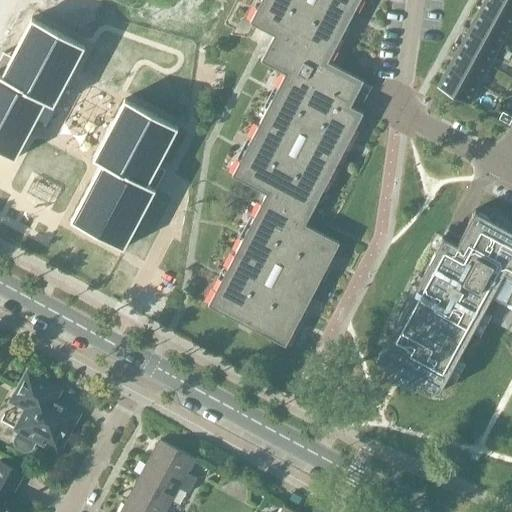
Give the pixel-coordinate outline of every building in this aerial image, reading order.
[(274,36),(270,45),(261,61),(286,74),(232,176),(267,194),(209,306),(286,346),(340,243),(305,225),(364,113),(351,106),(364,81),(328,62),(360,0),(261,0),(250,23),(256,26),(274,36)] [(511,3),(506,0),(485,0),(480,10),(511,27),(511,25),(511,3)] [(480,10),(469,29),(500,47),(511,27),(480,10)] [(0,154),(8,160),(42,103),(50,107),(84,49),(30,20),(0,72),(0,154)] [(469,29),(459,49),(490,66),(500,47),(469,29)] [(459,49),(448,68),(479,85),(490,66),(459,49)] [(448,68),(438,87),(469,104),(479,85),(448,68)] [(92,166),(61,223),(114,252),(146,191),(138,187),(166,130),(113,102),(83,162),(92,166)] [(511,116),(503,112),(499,119),(510,125),(511,121),(511,116)] [(384,374),(417,392),(421,384),(438,394),(467,342),(492,297),(511,308),(511,230),(476,210),(457,244),(444,236),(415,288),(376,360),(388,367),(384,374)] [(30,401),(15,429),(20,431),(15,440),(15,444),(17,447),(25,452),(29,452),(32,449),(37,440),(43,444),(58,452),(69,432),(71,434),(80,416),(54,402),(59,392),(29,375),(18,395),(30,401)] [(161,441),(149,464),(194,488),(198,480),(188,475),(196,460),(161,441)] [(24,511),(27,507),(13,500),(25,478),(0,464),(0,511),(24,511)] [(149,464),(138,485),(172,504),(180,490),(190,496),(194,488),(149,464)] [(138,485),(126,506),(137,511),(167,511),(172,504),(138,485)]
